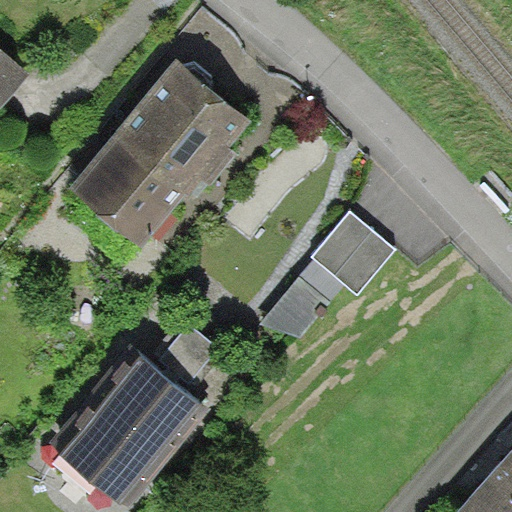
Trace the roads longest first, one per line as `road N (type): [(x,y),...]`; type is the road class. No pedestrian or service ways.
road 1 (residential): [(511,267),(377,121),(244,0)]
road 2 (residential): [(402,511),(511,383)]
